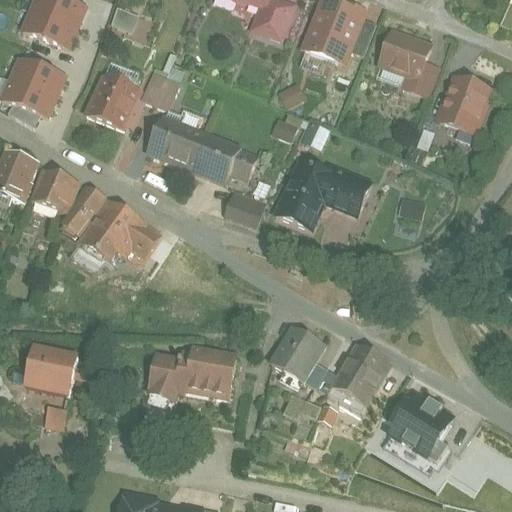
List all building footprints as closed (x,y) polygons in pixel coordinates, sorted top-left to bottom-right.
[(70,60),(88,15),(49,0),(40,0),(24,41),(70,60)] [(241,0),(265,8),(275,11),(277,4),(278,0),(241,0)] [(275,11),(265,8),(255,38),(286,48),(298,11),(277,4),(275,11)] [(369,19),(324,4),(305,59),(350,74),(369,19)] [(126,16),(122,37),(145,42),(149,21),(126,16)] [(441,55),(398,39),(383,78),(410,88),(406,102),(434,112),(446,78),(434,73),(441,55)] [(0,112),(50,132),(67,88),(22,71),(13,93),(2,89),(0,94),(0,112)] [(158,81),(145,114),(168,123),(181,90),(158,81)] [(500,101),(457,86),(439,137),(482,152),(500,101)] [(146,105),(107,89),(88,131),(128,148),(146,105)] [(302,96),(281,106),(289,123),(310,112),(302,96)] [(169,133),(152,173),(228,204),(232,193),(250,200),(262,171),(169,133)] [(303,143),(282,135),(277,151),(297,158),(303,143)] [(335,148),(316,141),(309,162),(328,168),(335,148)] [(436,143),(423,173),(432,177),(445,147),(436,143)] [(49,181),(9,168),(0,196),(0,215),(34,226),(49,181)] [(373,201),(298,174),(276,238),(311,250),(322,219),(362,233),(373,201)] [(85,200),(56,191),(45,224),(74,233),(85,200)] [(69,250),(90,262),(114,222),(93,209),(69,250)] [(273,222),(239,211),(230,240),(263,251),(273,222)] [(133,281),(136,274),(150,281),(166,255),(114,222),(90,262),(88,267),(115,285),(123,276),(133,281)] [(373,316),(355,321),(358,334),(376,329),(373,316)] [(309,415),(314,405),(325,384),(336,364),(301,345),(279,386),(291,393),(286,402),(309,415)] [(373,437),(402,384),(363,363),(346,395),(335,416),(373,437)] [(86,374),(36,365),(29,408),(78,417),(86,374)] [(182,429),(187,416),(240,423),(247,375),(201,368),(199,377),(166,372),(162,396),(154,418),(182,429)] [(335,416),(346,395),(325,384),(314,405),(335,416)] [(462,434),(413,409),(390,453),(438,479),(462,434)] [(329,429),(312,422),(308,433),(325,440),(329,429)] [(56,423),(52,443),(72,447),(76,427),(56,423)] [(330,425),(329,429),(325,440),(339,446),(345,431),(330,425)]
